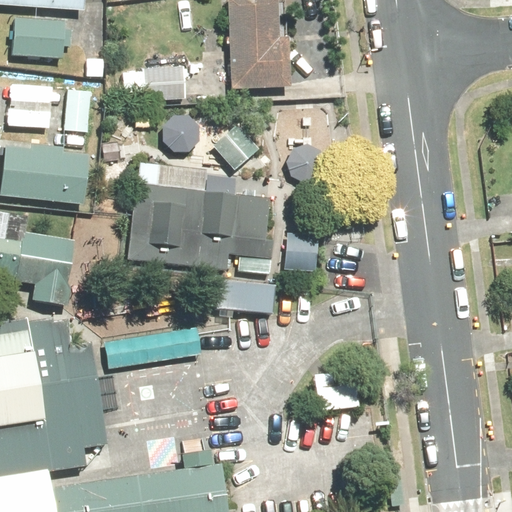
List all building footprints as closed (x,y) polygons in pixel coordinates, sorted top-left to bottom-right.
[(0,0),(0,8),(76,14),(77,0),(0,0)] [(272,0),(221,0),(224,93),(284,92),(282,38),(273,38),(272,0)] [(7,20),(5,57),(56,60),(58,24),(7,20)] [(107,52),(89,52),(89,77),(107,77),(107,52)] [(143,103),(143,73),(126,73),(126,103),(143,103)] [(52,129),(55,87),(13,84),(10,127),(52,129)] [(95,93),(68,91),(66,132),(93,133),(95,93)] [(239,123),(212,147),(236,172),(262,148),(239,123)] [(1,148),(0,155),(0,197),(77,206),(82,157),(57,154),(58,147),(27,143),(26,151),(1,148)] [(266,201),(133,185),(124,256),(221,267),(223,257),(265,262),(268,243),(262,242),(266,201)] [(71,227),(0,218),(0,285),(63,293),(71,227)] [(316,239),(284,236),(281,271),(313,274),(316,239)] [(279,285),(202,282),(201,311),(278,314),(279,285)] [(0,472),(45,466),(83,460),(84,441),(105,438),(89,338),(72,341),(68,311),(0,321),(0,472)] [(107,338),(111,371),(206,361),(202,329),(107,338)] [(343,357),(306,383),(327,412),(363,385),(343,357)] [(231,511),(224,450),(49,473),(53,511),(231,511)] [(0,511),(51,511),(45,466),(0,472),(0,511)]
